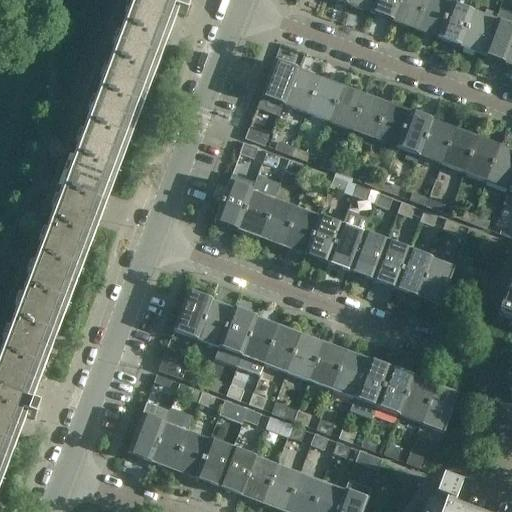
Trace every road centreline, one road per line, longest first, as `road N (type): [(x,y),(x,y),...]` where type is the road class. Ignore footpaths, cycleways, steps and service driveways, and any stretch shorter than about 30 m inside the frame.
road 1 (residential): [(502,500),(486,381),(462,358),(151,245)]
road 2 (residential): [(511,106),(241,8)]
road 3 (residential): [(151,245),(241,8)]
road 4 (residential): [(66,475),(151,245)]
